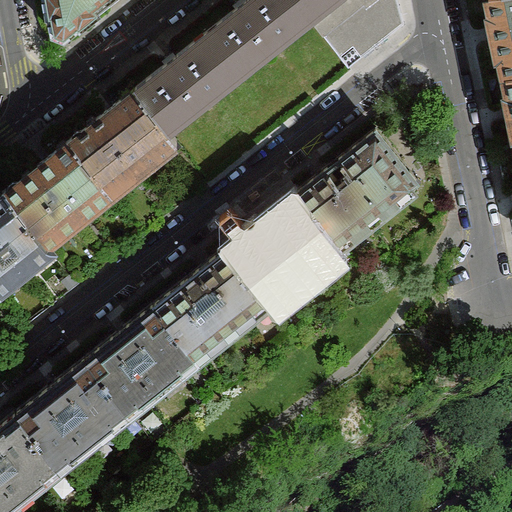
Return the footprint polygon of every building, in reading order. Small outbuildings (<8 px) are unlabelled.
[(50,10),(53,29),(64,33),(79,21),(80,22),(99,8),(96,4),(100,0),(46,0),(48,10),(50,10)] [(308,16),(295,0),(246,0),(206,31),(238,71),(308,16)] [(295,0),(308,16),(328,0),(295,0)] [(328,0),(308,16),(341,56),(354,45),(362,56),(405,22),(398,0),(328,0)] [(500,39),(507,73),(511,71),(511,0),(492,0),(497,24),(500,39)] [(238,71),(206,31),(136,87),(167,127),(238,71)] [(167,127),(136,87),(71,138),(112,190),(176,140),(167,127)] [(377,126),(298,188),(343,245),(372,222),(421,183),(377,126)] [(112,190),(71,138),(7,189),(48,241),(112,190)] [(313,268),(343,245),(298,188),(226,245),(269,302),(286,289),(313,268)] [(48,241),(7,189),(0,193),(0,285),(51,246),(48,241)] [(269,302),(226,245),(154,301),(199,358),(242,324),(269,302)] [(199,358),(154,301),(86,356),(130,412),(199,358)] [(130,412),(86,356),(18,409),(62,465),(77,453),(114,424),(130,412)] [(62,465),(18,409),(0,422),(0,511),(7,507),(44,479),(62,465)]
